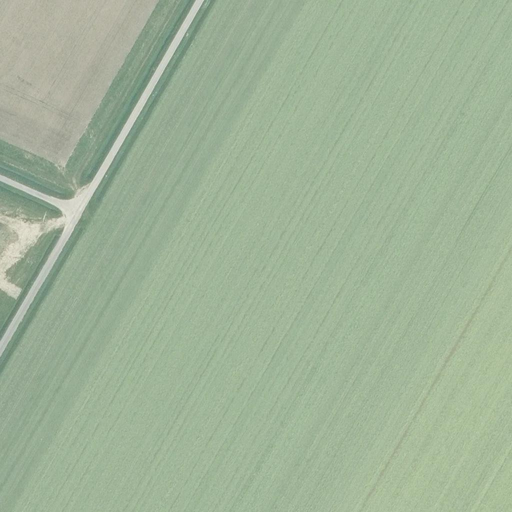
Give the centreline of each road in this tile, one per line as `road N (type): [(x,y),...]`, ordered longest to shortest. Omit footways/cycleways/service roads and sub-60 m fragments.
road 1 (unclassified): [(76,215),(198,0)]
road 2 (unclassified): [(0,354),(76,215)]
